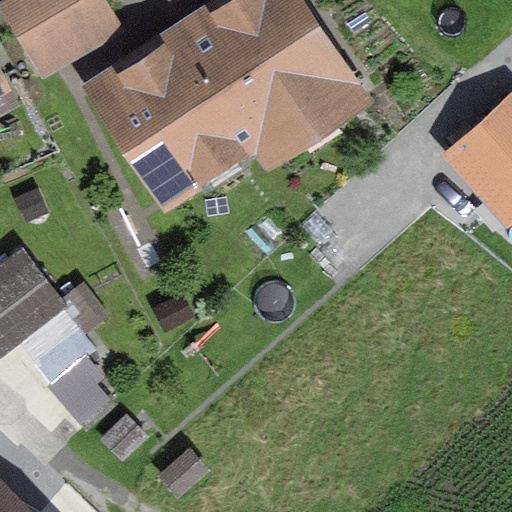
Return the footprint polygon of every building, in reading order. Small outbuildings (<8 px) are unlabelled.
[(18,0),(7,7),(36,56),(109,13),(100,0),(18,0)] [(260,127),(271,144),(351,91),(290,0),(234,0),(103,86),(169,187),(260,127)] [(511,212),(511,93),(449,150),(508,217),(511,212)] [(0,269),(0,316),(16,337),(61,303),(22,252),(0,269)] [(33,360),(78,325),(61,303),(16,337),(33,360)] [(51,381),(95,347),(78,325),(33,360),(51,381)] [(90,382),(68,402),(82,417),(104,397),(90,382)] [(126,416),(104,437),(122,455),(144,434),(126,416)] [(190,449),(162,474),(177,491),(205,466),(190,449)] [(0,511),(23,511),(2,492),(0,493),(0,511)]
